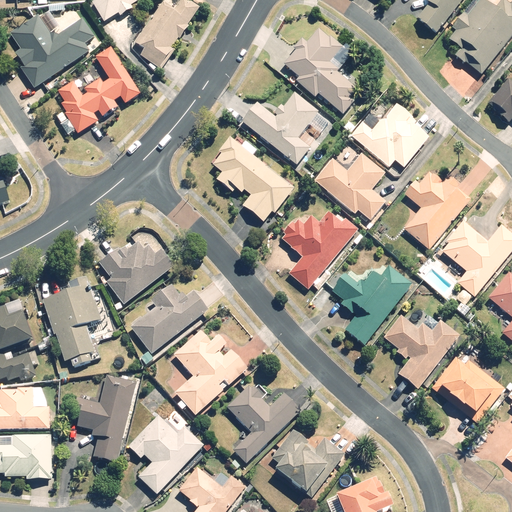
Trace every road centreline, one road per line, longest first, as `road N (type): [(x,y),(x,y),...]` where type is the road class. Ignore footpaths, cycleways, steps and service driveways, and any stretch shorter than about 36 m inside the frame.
road 1 (residential): [(135,167),(412,454)]
road 2 (residential): [(333,0),(372,26),(509,156)]
road 3 (tertiary): [(135,167),(182,117),(257,0)]
road 4 (residential): [(82,211),(0,86)]
